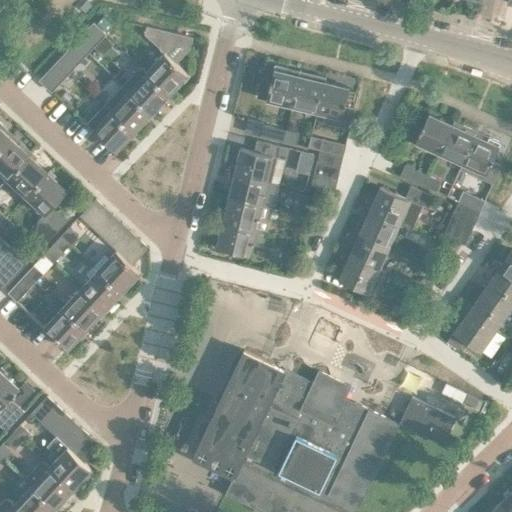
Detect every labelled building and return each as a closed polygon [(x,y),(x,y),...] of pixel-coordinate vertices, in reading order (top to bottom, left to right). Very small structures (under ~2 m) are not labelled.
[(148,26),(167,30),(168,24),(149,19),(148,26)] [(75,41),(86,52),(105,33),(93,22),(75,41)] [(144,33),(164,52),(146,71),(169,93),(187,73),(176,63),(189,49),(192,36),(167,30),(148,26),(146,25),(144,33)] [(117,29),(109,37),(119,46),(126,38),(117,29)] [(111,54),(119,46),(109,37),(102,45),(111,54)] [(86,52),(75,41),(57,60),(69,71),(86,52)] [(39,79),(51,90),(69,71),(57,60),(39,79)] [(270,80),(260,78),(256,96),(291,105),(299,75),(286,72),(287,68),(274,65),(273,69),(273,68),(270,80)] [(151,112),(169,93),(146,71),(140,66),(122,85),(151,112)] [(81,67),(74,75),(83,84),(91,76),(81,67)] [(311,77),(299,75),(291,105),(316,111),(323,81),(324,77),(312,74),(311,77)] [(67,101),(83,84),(74,75),(58,92),(67,101)] [(344,106),(349,87),(323,81),(316,111),(326,113),(324,121),(349,127),(354,108),(344,106)] [(104,104),(133,131),(151,112),(122,85),(104,104)] [(115,150),(133,131),(104,104),(86,123),(115,150)] [(406,137),(439,152),(451,123),(428,113),(422,126),(413,121),(406,137)] [(244,131),(283,141),(285,129),(262,124),(263,121),(247,118),(244,131)] [(439,152),(462,162),(475,134),(476,130),(462,124),(460,127),(452,124),(451,123),(439,152)] [(0,145),(9,136),(0,127),(0,145)] [(295,144),(298,132),(285,129),(283,141),(295,144)] [(475,134),(462,162),(459,168),(492,183),(500,164),(491,160),(500,141),(490,137),(488,140),(475,134)] [(17,143),(9,136),(0,145),(0,171),(6,177),(28,154),(31,151),(19,140),(17,143)] [(322,138),(319,149),(342,155),(345,144),(322,138)] [(278,157),(281,145),(256,139),(253,151),(240,147),(235,165),(231,164),(229,171),(266,180),(278,183),(279,183),(284,159),(278,157)] [(340,167),(342,155),(319,149),(316,161),(340,167)] [(6,177),(25,195),(47,172),(28,154),(6,177)] [(316,161),(314,173),(337,178),(340,167),(316,161)] [(423,185),(428,175),(404,164),(400,175),(423,185)] [(227,178),(232,179),(228,196),(260,204),(262,194),(274,197),(278,183),(266,180),(229,171),(227,178)] [(67,190),(47,172),(25,195),(44,213),(37,220),(36,231),(47,241),(73,213),(58,199),(67,190)] [(334,190),(337,178),(314,173),(311,185),(334,190)] [(440,180),(428,175),(423,185),(435,191),(440,180)] [(367,201),(364,207),(399,222),(411,228),(421,204),(428,208),(433,196),(410,185),(405,197),(379,186),(372,203),(367,201)] [(462,190),(458,201),(479,211),(484,200),(462,190)] [(224,214),(219,213),(217,220),(254,229),(265,231),(271,207),(260,204),(228,196),(224,214)] [(88,223),(104,206),(95,197),(79,215),(88,223)] [(474,222),(479,211),(458,201),(453,212),(474,222)] [(113,214),(104,206),(88,223),(97,231),(113,214)] [(389,245),(399,222),(364,207),(362,213),(366,215),(359,232),(389,245)] [(469,233),(474,222),(453,212),(448,223),(469,233)] [(97,231),(106,240),(122,222),(113,214),(97,231)] [(0,228),(5,233),(13,224),(5,216),(0,222),(0,228)] [(215,227),(220,228),(216,246),(250,254),(252,244),(261,246),(265,231),(254,229),(217,220),(215,227)] [(122,222),(106,240),(114,248),(131,230),(122,222)] [(448,223),(442,234),(464,244),(469,233),(448,223)] [(68,226),(61,234),(70,243),(78,235),(68,226)] [(115,249),(123,256),(139,239),(131,230),(114,248),(115,249)] [(347,246),(344,253),(378,268),(389,245),(359,232),(351,248),(347,246)] [(53,243),(62,251),(70,243),(61,234),(53,243)] [(0,286),(2,288),(27,262),(0,237),(0,286)] [(148,247),(139,239),(123,256),(132,264),(148,247)] [(497,260),(493,266),(511,279),(511,248),(501,263),(497,260)] [(141,273),(132,264),(123,256),(115,249),(108,257),(104,252),(93,264),(121,290),(123,293),(134,281),(132,279),(138,272),(141,274),(141,273)] [(417,258),(428,263),(431,256),(420,251),(417,258)] [(378,268),(344,253),(341,259),(345,261),(338,278),(368,291),(378,268)] [(42,273),(33,264),(25,272),(35,281),(42,273)] [(85,273),(90,277),(80,288),(103,310),(121,290),(93,264),(85,273)] [(489,272),(493,275),(483,289),(509,308),(511,304),(511,279),(493,266),(489,272)] [(16,301),(35,281),(25,272),(7,292),(16,301)] [(407,280),(418,285),(420,280),(409,275),(407,280)] [(80,288),(62,307),(85,329),(103,310),(80,288)] [(495,329),(509,308),(483,289),(472,304),(468,301),(464,307),(495,329)] [(390,312),(400,316),(404,308),(394,304),(390,312)] [(67,348),(85,329),(62,307),(44,326),(67,348)] [(480,350),(495,329),(464,307),(460,313),(464,316),(453,331),(480,350)] [(465,340),(453,331),(446,341),(459,349),(465,340)] [(210,419),(198,444),(228,459),(229,458),(239,462),(239,463),(240,464),(228,491),(226,490),(225,493),(253,506),(254,505),(269,511),(352,511),(356,506),(358,507),(358,506),(357,505),(369,479),(371,480),(372,478),(370,477),(383,451),(385,452),(385,450),(383,450),(396,423),(398,424),(398,423),(398,422),(345,397),(350,385),(318,369),(312,381),(284,368),(284,369),(273,364),(274,363),(243,349),(214,409),(215,409),(210,419)] [(0,370),(0,423),(6,429),(24,410),(9,397),(18,387),(0,370)] [(440,391),(476,409),(481,400),(444,382),(440,391)] [(39,420),(56,403),(47,395),(30,412),(39,420)] [(398,422),(399,422),(442,443),(455,417),(411,395),(398,422)] [(64,411),(56,403),(39,420),(48,429),(64,411)] [(73,419),(64,411),(48,429),(55,436),(57,437),(73,419)] [(57,437),(66,445),(82,428),(73,419),(57,437)] [(20,423),(12,432),(21,440),(29,432),(20,423)] [(66,445),(67,446),(74,453),(91,436),(82,428),(66,445)] [(21,440),(12,432),(4,440),(14,448),(21,440)] [(83,461),(74,453),(67,446),(66,445),(57,437),(55,436),(46,445),(58,456),(49,466),(72,488),(90,468),(83,461)] [(99,444),(91,436),(74,453),(83,461),(99,444)] [(72,488),(49,466),(31,485),(54,507),(57,510),(66,499),(64,497),(72,488)] [(31,485),(13,504),(21,511),(49,511),(54,507),(31,485)] [(511,511),(511,489),(500,501),(511,511)] [(0,511),(21,511),(13,504),(7,498),(4,498),(0,503),(0,511)] [(511,511),(500,501),(488,511),(511,511)]
